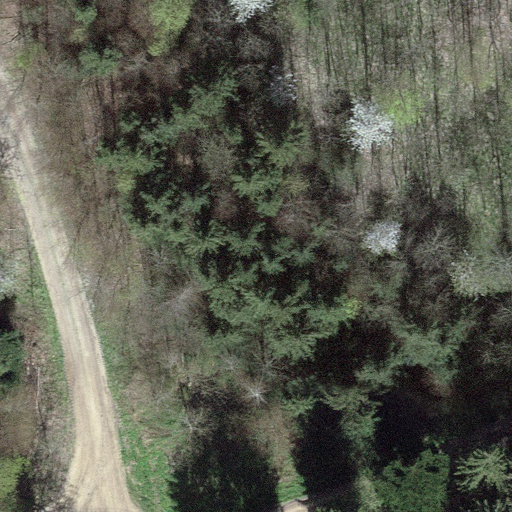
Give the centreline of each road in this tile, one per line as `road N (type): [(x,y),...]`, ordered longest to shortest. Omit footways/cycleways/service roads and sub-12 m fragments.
road 1 (track): [(0,110),(126,511)]
road 2 (track): [(294,511),(511,420)]
